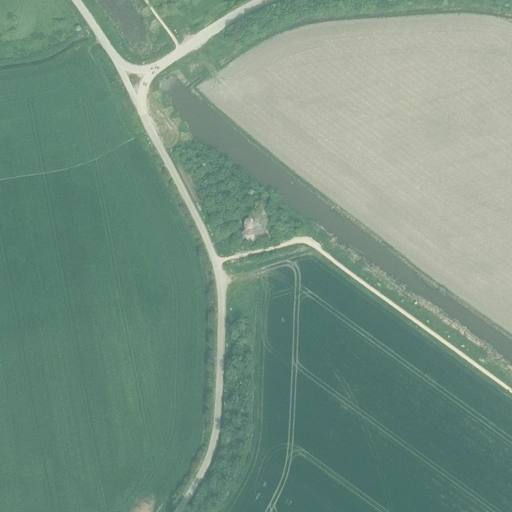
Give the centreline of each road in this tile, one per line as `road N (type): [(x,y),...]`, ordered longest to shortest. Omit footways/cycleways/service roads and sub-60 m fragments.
road 1 (unclassified): [(182,511),(213,454),(219,279),(135,102)]
road 2 (unclassified): [(151,70),(264,0)]
